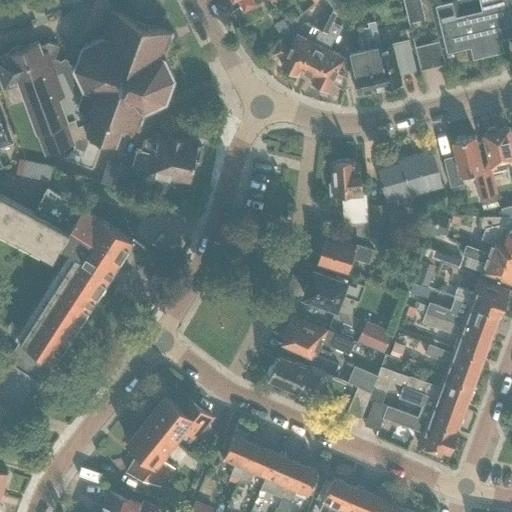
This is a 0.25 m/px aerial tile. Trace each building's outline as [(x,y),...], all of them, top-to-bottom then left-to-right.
[(238,0),(245,11),(255,5),(252,0),(238,0)] [(327,0),(334,9),(346,1),(345,0),(327,0)] [(404,0),(410,23),(426,19),(420,0),(404,0)] [(511,0),(449,0),(432,4),(443,52),(466,47),(469,59),(508,49),(505,37),(511,35),(511,0)] [(299,71),(306,75),(337,13),(328,5),(317,29),(304,22),(298,34),(297,34),(290,47),(280,41),(273,54),(284,60),(281,66),(285,68),(285,71),(291,74),(294,72),(297,74),(299,71)] [(39,46),(74,143),(75,148),(74,151),(69,149),(66,158),(92,167),(100,145),(87,140),(90,134),(115,143),(123,124),(138,129),(144,111),(145,112),(146,109),(166,101),(174,78),(165,58),(166,57),(163,56),(172,32),(151,25),(152,20),(137,14),(135,19),(113,11),(105,35),(102,34),(101,37),(83,45),(76,65),(55,58),(59,48),(59,47),(58,46),(58,45),(57,45),(49,42),(39,46)] [(337,13),(306,75),(313,78),(311,81),(315,83),(315,86),(321,89),(324,87),(328,89),(343,57),(328,49),(334,38),(336,39),(343,27),(337,24),(340,16),(337,13)] [(290,31),(284,20),(283,19),(275,24),(281,36),(290,31)] [(367,48),(376,88),(384,86),(384,87),(401,83),(398,70),(412,67),(407,44),(382,49),(375,21),(369,23),(369,28),(369,27),(370,37),(369,37),(371,48),(367,48)] [(357,93),(376,88),(367,48),(371,48),(369,37),(370,37),(369,27),(360,27),(359,42),(361,50),(353,52),(352,57),(357,74),(354,75),(357,93)] [(74,143),(39,46),(38,42),(24,46),(24,47),(23,44),(7,50),(8,54),(0,56),(0,79),(4,89),(19,83),(37,134),(39,133),(47,153),(74,143)] [(0,120),(0,166),(1,166),(0,163),(0,144),(10,141),(5,129),(3,129),(0,120)] [(483,133),(490,159),(491,166),(504,163),(509,181),(511,180),(511,139),(509,127),(483,133)] [(142,150),(153,153),(150,172),(189,180),(193,160),(199,161),(202,147),(187,144),(188,138),(170,134),(170,136),(159,134),(144,139),(142,150)] [(474,171),(480,197),(481,197),(484,209),(499,206),(496,193),(497,193),(491,166),(490,159),(481,161),(475,135),(452,141),(456,156),(444,159),(451,186),(463,183),(461,175),(474,171)] [(23,159),(25,160),(21,174),(50,182),(53,167),(66,171),(69,162),(59,159),(60,158),(25,150),(23,159)] [(387,201),(442,186),(433,154),(422,158),(421,154),(398,160),(400,164),(379,170),(387,201)] [(100,183),(125,191),(133,168),(108,160),(100,183)] [(368,222),(365,192),(362,192),(360,166),(354,167),(354,160),(332,161),(334,183),(330,183),(330,194),(349,193),(350,198),(343,198),(344,224),(368,222)] [(0,230),(53,259),(62,245),(76,254),(0,372),(0,389),(23,405),(51,361),(53,362),(133,240),(99,217),(98,218),(68,199),(67,200),(47,186),(33,212),(0,193),(0,230)] [(391,236),(389,204),(369,205),(371,237),(391,236)] [(511,205),(502,208),(503,217),(511,216),(511,205)] [(444,231),(448,218),(430,212),(426,225),(444,231)] [(491,242),(487,252),(511,261),(511,216),(503,217),(479,217),(479,228),(484,228),(481,238),(491,242)] [(368,263),(373,251),(358,245),(357,247),(326,236),(317,261),(348,272),(353,257),(368,263)] [(511,261),(487,252),(466,244),(463,254),(484,262),(481,272),(511,282),(511,261)] [(425,256),(426,257),(436,260),(459,268),(462,260),(428,248),(425,256)] [(434,265),(436,260),(426,257),(424,262),(421,261),(414,281),(429,287),(437,266),(434,265)] [(359,300),(365,284),(357,281),(355,286),(314,271),(304,297),(336,309),(341,294),(359,300)] [(409,291),(413,282),(391,275),(387,284),(409,291)] [(459,288),(455,297),(501,314),(509,292),(478,280),(474,293),(459,288)] [(428,288),(414,282),(411,288),(426,293),(428,288)] [(457,288),(447,284),(444,293),(454,296),(457,288)] [(501,314),(455,297),(451,310),(430,302),(426,311),(493,336),(501,314)] [(406,315),(413,318),(416,309),(409,306),(406,315)] [(493,336),(426,311),(422,323),(458,336),(454,347),(485,359),(493,336)] [(301,323),(294,320),(284,342),(314,356),(320,344),(347,356),(352,345),(301,321),(301,323)] [(393,332),(367,321),(358,341),(384,352),(393,332)] [(400,358),(406,346),(396,342),(391,354),(400,358)] [(444,375),(475,386),(481,370),(478,369),(480,362),(430,344),(426,353),(449,362),(444,375)] [(318,382),(322,372),(310,366),(309,368),(278,354),(268,378),(297,391),(299,388),(308,392),(313,380),(318,382)] [(373,387),(378,376),(354,366),(348,382),(358,386),(357,387),(370,393),(373,387)] [(378,376),(391,381),(391,380),(404,385),(466,408),(475,386),(444,375),(439,387),(410,376),(410,377),(381,367),(378,376)] [(386,392),(391,381),(378,376),(373,387),(386,392)] [(428,419),(459,430),(466,408),(404,385),(399,397),(431,409),(428,419)] [(370,393),(357,387),(348,412),(361,417),(370,393)] [(165,396),(146,419),(173,440),(183,428),(196,438),(212,418),(191,401),(184,410),(165,396)] [(450,454),(459,430),(428,419),(427,420),(375,401),(365,425),(378,430),(384,418),(423,432),(419,443),(450,454)] [(173,440),(146,419),(128,442),(142,454),(128,471),(126,470),(126,471),(161,482),(161,481),(175,464),(162,454),(173,440)] [(231,475),(240,479),(255,444),(234,435),(223,458),(235,464),(231,475)] [(255,444),(240,479),(249,483),(254,472),(266,477),(276,453),(255,444)] [(272,493),(282,497),(296,462),(276,453),(266,477),(267,477),(262,487),(273,492),(272,493)] [(296,462),(282,497),(291,501),(296,490),(308,495),(318,471),(296,462)] [(318,511),(342,511),(354,487),(332,477),(318,511)] [(354,487),(342,511),(367,511),(375,496),(354,487)] [(143,505),(109,491),(100,511),(156,511),(158,507),(144,501),(143,505)] [(392,511),(395,504),(375,496),(367,511),(392,511)] [(213,511),(215,508),(195,500),(190,511),(213,511)]
